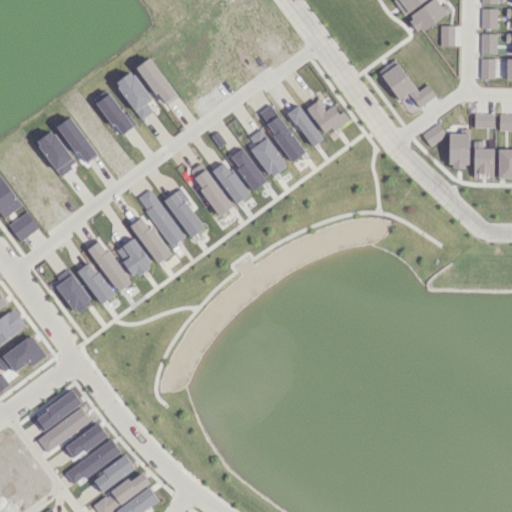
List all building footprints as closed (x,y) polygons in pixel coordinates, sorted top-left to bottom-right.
[(393,0),(404,15),(423,0),(393,0)] [(445,2),(441,5),(436,0),(429,0),(407,16),(419,32),(450,10),(445,2)] [(481,28),(496,28),(496,8),(481,7),(481,28)] [(439,45),(453,45),(454,25),(440,24),(439,45)] [(496,53),(496,33),(481,32),(480,52),(496,53)] [(136,66),(164,105),(177,97),(149,57),(136,66)] [(493,78),(493,57),(480,57),(480,78),(493,78)] [(419,106),(435,95),(427,84),(417,91),(398,63),(381,74),(398,99),(409,91),(419,106)] [(141,119),(152,111),(146,102),(151,99),(131,70),(114,82),(141,119)] [(410,113),(418,106),(407,93),(399,100),(410,113)] [(324,109),(317,99),(306,107),(323,132),(331,126),(333,130),(349,119),(343,110),(338,113),(332,104),(324,109)] [(287,111),(311,146),(322,138),(298,104),(287,111)] [(277,114),(271,106),(260,113),(265,122),(277,114)] [(493,127),(494,113),(473,113),(473,127),(493,127)] [(498,130),(511,129),(511,113),(498,113),(498,130)] [(265,124),(291,161),(305,151),(278,114),(265,124)] [(429,145),(445,134),(438,123),(421,134),(429,145)] [(287,165),(261,129),(245,141),(270,177),(287,165)] [(468,165),(469,133),(448,133),(448,165),(468,165)] [(472,176),(493,177),(494,148),(482,147),(483,140),(473,140),(472,176)] [(264,182),(243,147),(230,155),(251,190),(264,182)] [(511,177),(511,147),(497,148),(497,177),(511,177)] [(211,170),(236,203),(249,193),(224,160),(211,170)] [(220,215),(232,205),(205,169),(192,178),(220,215)] [(21,205),(0,176),(0,212),(3,217),(21,205)] [(204,227),(185,201),(189,198),(180,187),(163,199),(190,237),(204,227)] [(171,245),(184,236),(149,188),(136,198),(171,245)] [(19,241),(38,227),(26,211),(7,224),(19,241)] [(168,255),(145,215),(131,223),(154,263),(168,255)] [(116,248),(132,277),(151,266),(135,237),(116,248)] [(87,248),(117,291),(130,282),(100,239),(87,248)] [(101,303),(113,293),(89,261),(76,270),(101,303)] [(55,285),(76,313),(92,302),(72,273),(55,285)] [(43,429),(81,403),(73,391),(35,417),(43,429)] [(107,511),(150,483),(142,472),(129,480),(129,478),(92,503),(98,511),(107,511)] [(139,511),(158,498),(148,485),(114,511),(115,511),(139,511)]
